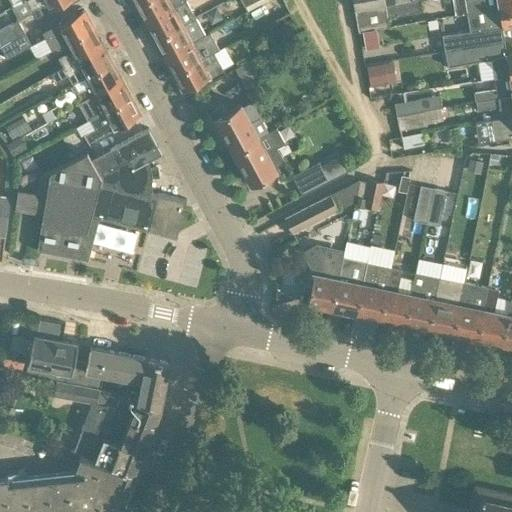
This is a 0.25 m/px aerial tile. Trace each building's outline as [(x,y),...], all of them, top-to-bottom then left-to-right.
[(23,0),(12,6),(12,7),(24,0),(26,0),(36,17),(67,0),(23,0)] [(146,24),(187,2),(185,0),(148,0),(136,7),(146,24)] [(384,6),(383,3),(382,0),(353,0),(355,12),(384,6)] [(387,17),(423,12),(420,0),(417,0),(385,5),(387,17)] [(466,12),(511,4),(511,0),(453,0),(456,14),(466,12)] [(155,41),(196,19),(187,2),(146,24),(155,41)] [(444,50),(504,41),(502,27),(511,24),(511,4),(466,12),(469,30),(441,34),(444,50)] [(51,50),(93,27),(83,8),(41,31),(51,50)] [(165,59),(205,37),(196,19),(155,41),(165,59)] [(0,46),(24,33),(18,21),(0,30),(0,46)] [(291,21),(277,29),(282,40),(297,32),(291,21)] [(62,67),(102,45),(93,27),(51,50),(52,50),(65,43),(72,56),(71,56),(64,54),(57,57),(62,67)] [(24,33),(0,46),(6,58),(31,45),(24,33)] [(202,59),(201,59),(195,46),(197,45),(203,48),(209,44),(205,37),(165,59),(173,74),(202,59)] [(493,79),(511,75),(511,54),(506,55),(504,41),(444,50),(446,66),(490,59),(493,79)] [(72,84),(112,62),(102,45),(62,67),(52,72),(56,80),(67,75),(72,84)] [(202,59),(173,74),(183,93),(223,71),(218,61),(213,64),(208,55),(201,59),(202,59)] [(81,101),(121,79),(112,62),(72,84),(83,78),(87,86),(76,92),(81,101)] [(370,88),(387,85),(384,63),(366,66),(370,88)] [(241,82),(248,95),(266,85),(259,72),(241,82)] [(482,103),(511,97),(511,75),(493,79),(494,89),(474,92),(476,101),(481,100),(482,103)] [(103,112),(130,97),(121,79),(81,101),(78,103),(88,120),(90,119),(103,112)] [(397,118),(441,110),(440,108),(443,107),(440,95),(395,104),(397,118)] [(103,112),(90,119),(94,128),(84,133),(90,144),(134,120),(133,118),(140,115),(130,97),(103,112)] [(507,118),(511,117),(511,97),(482,103),(483,110),(499,107),(501,117),(501,118),(506,117),(507,118)] [(232,150),(268,132),(252,101),(243,105),(242,102),(214,117),(223,134),(221,135),(229,149),(231,148),(232,150)] [(441,110),(397,118),(400,130),(427,125),(426,121),(442,118),(441,110)] [(4,128),(12,142),(31,130),(23,117),(4,128)] [(511,117),(507,118),(501,119),(501,118),(501,117),(490,119),(493,141),(503,138),(511,136),(511,117)] [(148,159),(161,153),(147,127),(91,158),(87,151),(40,176),(37,194),(34,211),(42,213),(37,249),(88,260),(99,217),(175,238),(186,199),(151,190),(151,177),(150,167),(148,159)] [(268,132),(232,150),(234,153),(231,154),(239,169),(241,167),(250,184),(278,169),(276,166),(284,162),(268,132)] [(403,148),(424,144),(421,133),(401,136),(403,148)] [(7,145),(14,156),(27,148),(20,137),(7,145)] [(498,155),(490,154),(489,164),(497,165),(498,155)] [(482,162),(469,159),(467,171),(480,174),(482,162)] [(299,189),(324,176),(317,161),(291,175),(299,189)] [(22,174),(27,182),(39,175),(34,167),(22,174)] [(406,193),(410,177),(402,176),(398,191),(406,193)] [(378,209),(384,182),(368,178),(368,182),(360,181),(355,204),(378,209)] [(426,223),(434,188),(420,185),(413,221),(426,223)] [(434,188),(426,223),(438,226),(446,191),(434,188)] [(34,211),(37,194),(17,191),(15,208),(34,211)] [(292,234),(338,210),(330,194),(284,218),(292,234)] [(0,236),(5,237),(10,197),(0,195),(0,236)] [(390,267),(377,263),(380,249),(372,247),(369,261),(366,261),(355,313),(379,318),(390,267)] [(331,308),(342,256),(341,256),(339,266),(319,262),(313,249),(303,255),(312,272),(309,289),(300,291),(299,297),(306,301),(306,303),(331,308)] [(355,313),(366,261),(342,256),(331,308),(355,313)] [(452,334),(462,288),(449,285),(453,265),(442,263),(439,277),(428,329),(452,334)] [(403,324),(410,292),(397,289),(401,269),(390,267),(379,318),(403,324)] [(428,329),(439,277),(415,271),(410,292),(403,324),(428,329)] [(476,339),(487,287),(463,282),(462,288),(452,334),(476,339)] [(507,312),(494,309),(498,289),(487,287),(476,339),(501,344),(507,312)] [(511,292),(507,312),(501,344),(511,346),(511,292)] [(40,320),(37,333),(58,337),(60,323),(40,320)] [(76,384),(78,374),(71,372),(72,368),(77,345),(34,336),(28,363),(2,357),(0,366),(0,368),(45,378),(56,379),(76,384)] [(76,384),(99,388),(103,375),(127,379),(123,395),(160,409),(169,363),(88,347),(83,371),(72,368),(71,372),(78,374),(76,384)] [(94,434),(144,452),(160,409),(123,395),(111,390),(99,388),(76,384),(56,379),(53,395),(92,402),(80,429),(94,434)] [(144,452),(94,434),(86,456),(130,472),(135,474),(144,452)] [(125,484),(130,472),(86,456),(80,453),(75,466),(84,468),(18,475),(17,471),(7,472),(7,476),(0,476),(0,511),(114,511),(118,503),(123,505),(131,486),(125,484)] [(511,511),(511,493),(474,486),(469,509),(465,509),(463,511),(511,511)]
